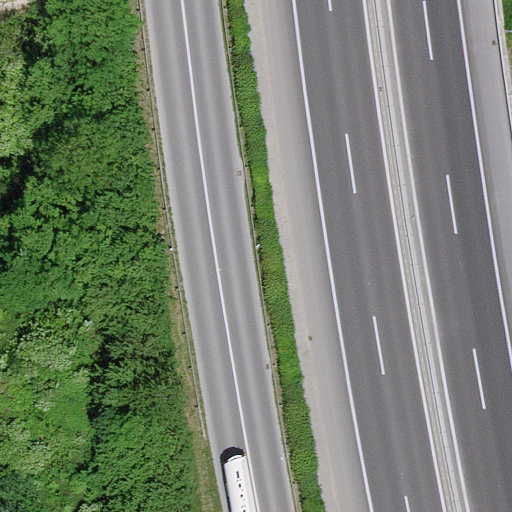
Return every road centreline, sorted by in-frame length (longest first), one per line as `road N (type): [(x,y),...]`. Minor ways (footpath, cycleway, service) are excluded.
road 1 (motorway): [(503,511),(423,0)]
road 2 (motorway): [(329,0),(408,511)]
road 3 (tertiary): [(181,0),(258,511)]
